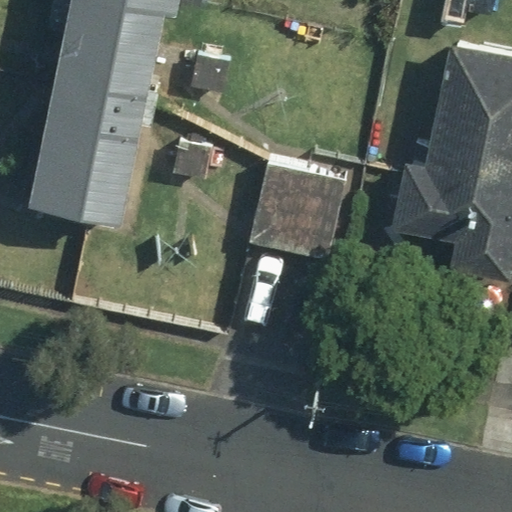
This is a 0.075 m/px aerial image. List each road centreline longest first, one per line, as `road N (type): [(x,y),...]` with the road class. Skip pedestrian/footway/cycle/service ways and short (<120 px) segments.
road 1 (residential): [(119,440),(463,511)]
road 2 (residential): [(0,401),(119,440)]
